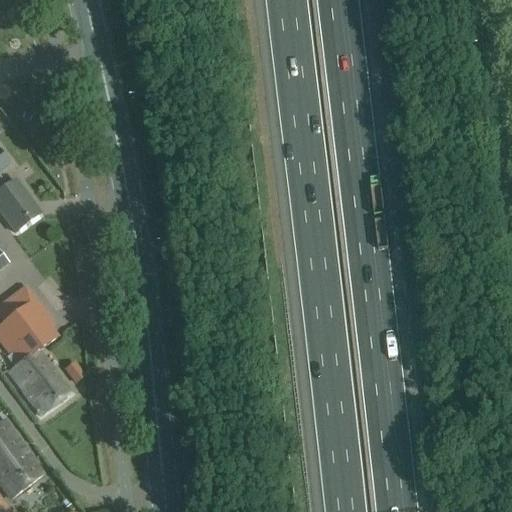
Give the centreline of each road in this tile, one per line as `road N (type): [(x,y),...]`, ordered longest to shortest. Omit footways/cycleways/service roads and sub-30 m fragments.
road 1 (tertiary): [(165,511),(127,178),(85,0)]
road 2 (motorway): [(285,0),(346,511)]
road 3 (motorway): [(398,511),(338,0)]
road 4 (tertiary): [(511,160),(486,0)]
